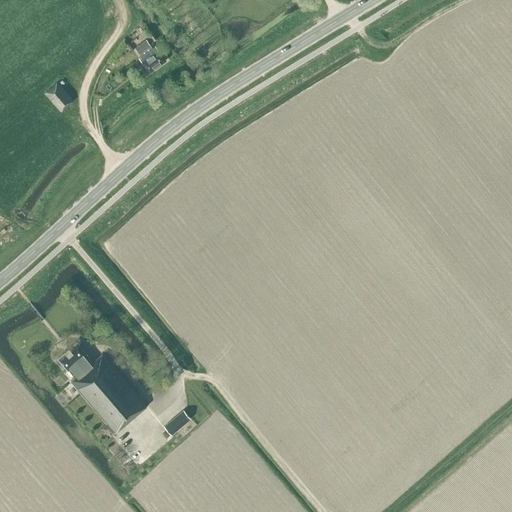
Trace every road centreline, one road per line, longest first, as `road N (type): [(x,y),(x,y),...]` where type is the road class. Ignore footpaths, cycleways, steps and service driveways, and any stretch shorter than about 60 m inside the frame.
road 1 (primary): [(0,280),(182,118),(370,0)]
road 2 (track): [(177,373),(221,386),(320,511)]
road 3 (track): [(344,16),(382,46),(462,0)]
